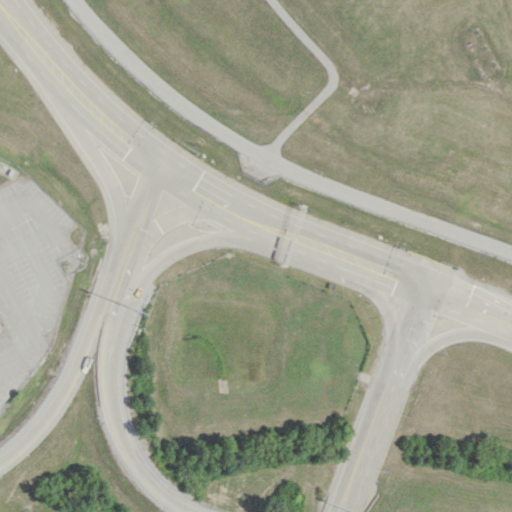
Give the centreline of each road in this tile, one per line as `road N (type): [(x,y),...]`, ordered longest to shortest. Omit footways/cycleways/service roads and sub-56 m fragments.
road 1 (motorway): [(160,163),(137,198),(62,390),(0,459)]
road 2 (motorway): [(73,89),(113,191),(118,251)]
road 3 (motorway): [(125,285),(201,240),(280,230)]
road 4 (secondary): [(340,511),(399,364)]
road 5 (motorway): [(185,511),(156,492),(121,447),(106,386)]
road 6 (secondary): [(344,255),(390,314),(399,364)]
road 7 (tertiary): [(399,364),(455,334),(511,326)]
